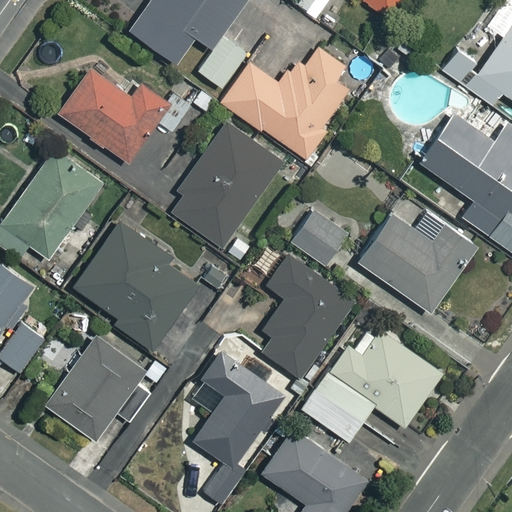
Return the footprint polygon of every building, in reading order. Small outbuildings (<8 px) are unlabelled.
[(246,0),(151,0),(131,30),(178,62),(196,35),(214,47),(246,0)] [(365,0),(383,13),(392,0),(365,0)] [(511,10),(461,82),(487,100),(497,87),(511,97),(511,10)] [(245,53),(224,37),(199,71),(220,87),(245,53)] [(471,56),(451,42),(436,64),(456,78),(471,56)] [(338,60),(313,43),(301,61),(293,56),(277,80),(244,58),(218,98),(303,154),(322,125),(318,122),(342,85),(328,76),(338,60)] [(404,60),(386,45),(373,61),(390,76),(404,60)] [(122,88),(84,61),(52,108),(123,157),(151,116),(167,127),(182,106),(134,72),(122,88)] [(488,137),(448,108),(413,155),(480,204),(470,219),(511,250),(511,125),(502,118),(488,137)] [(278,157),(220,118),(162,203),(220,242),(278,157)] [(44,254),(66,220),(75,225),(87,207),(78,202),(97,174),(50,143),(0,218),(0,243),(14,253),(22,240),(44,254)] [(341,229),(306,205),(284,236),(320,260),(341,229)] [(427,238),(384,207),(350,254),(424,307),(471,242),(440,219),(427,238)] [(166,252),(113,215),(67,281),(112,312),(108,318),(148,346),(194,279),(162,257),(166,252)] [(350,295),(283,250),(262,281),(280,293),(259,323),(271,331),(260,348),(296,373),(350,295)] [(229,269),(211,256),(198,274),(217,287),(229,269)] [(0,322),(2,320),(6,323),(21,303),(17,300),(28,284),(0,263),(0,322)] [(41,335),(19,319),(0,345),(0,356),(16,368),(41,335)] [(437,368),(374,325),(370,332),(354,321),(297,404),(344,437),(369,400),(400,422),(437,368)] [(138,366),(91,333),(42,402),(91,436),(111,407),(125,417),(149,383),(133,373),(138,366)] [(277,388),(214,345),(196,373),(219,389),(188,436),(221,457),(200,487),(218,499),(239,467),(229,460),(277,388)] [(331,447),(292,418),(256,468),(284,488),(272,504),(282,511),(334,511),(361,475),(328,451),(331,447)]
